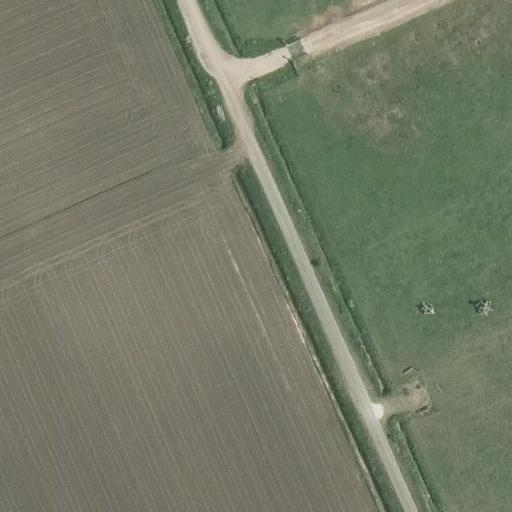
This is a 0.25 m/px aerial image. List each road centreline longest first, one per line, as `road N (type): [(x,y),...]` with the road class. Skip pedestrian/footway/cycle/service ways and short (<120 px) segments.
road 1 (unclassified): [(411,511),(187,0)]
road 2 (track): [(401,0),(222,79)]
